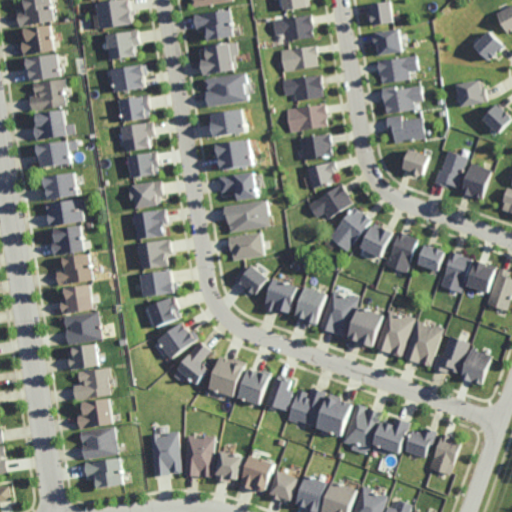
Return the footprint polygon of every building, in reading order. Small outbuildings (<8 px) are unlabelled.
[(22,26),(19,12),(25,11),(23,0),(52,0),(56,21),(22,26)] [(105,29),(139,25),(136,12),(135,6),(134,0),(100,4),(105,29)] [(194,0),(234,0),(235,2),(195,9),(194,0)] [(285,0),(310,0),(312,7),(287,11),(285,0)] [(376,4),(396,2),(399,22),(377,26),(376,4)] [(509,35),(511,33),(511,6),(498,13),(509,35)] [(234,11),(208,14),(209,18),(196,20),(199,31),(209,29),(211,41),(241,36),(239,25),(235,24),(234,11)] [(274,21),(315,15),(317,24),(316,28),(317,36),(289,42),(287,33),(277,35),(274,21)] [(54,40),(55,40),(57,52),(56,52),(26,55),(24,41),(29,41),(28,29),(52,26),(54,40)] [(375,32),(405,29),(408,52),(383,55),(378,50),(376,47),(375,32)] [(478,47),(492,62),(509,44),(495,30),(478,47)] [(140,57),(140,52),(136,40),(135,38),(137,36),(136,32),(109,36),(113,60),(140,57)] [(241,70),(238,62),(244,61),(240,41),(205,47),(207,60),(202,60),(205,76),(241,70)] [(282,52),(320,46),(322,67),(285,72),(282,52)] [(35,80),(32,59),(62,55),(65,76),(35,80)] [(380,63),(421,57),(423,70),(411,71),(413,81),(384,85),(380,63)] [(149,88),(149,82),(147,77),(149,71),(146,65),(115,70),(118,92),(149,88)] [(205,80),(249,75),(253,102),(210,109),(205,80)] [(284,80),(324,76),(327,97),(297,102),(296,93),(286,95),(284,80)] [(68,107),(34,111),(32,97),(42,96),(42,93),(37,94),(36,84),(67,79),(69,89),(66,89),(68,107)] [(463,106),(488,103),(485,80),(460,83),(463,106)] [(389,115),(419,111),(416,103),(427,101),(425,87),(384,91),(386,106),(388,107),(389,115)] [(126,122),(151,119),(151,114),(150,110),(153,109),(153,104),(151,96),(123,100),(126,122)] [(511,120),(511,114),(499,103),(485,119),(501,133),(511,120)] [(289,110),(328,105),(332,126),(293,132),(289,110)] [(70,125),(75,125),(77,136),(39,141),(37,126),(41,125),(40,114),(68,110),(70,125)] [(219,138),(252,132),(249,110),(215,114),(219,138)] [(389,120),(406,118),(412,121),(425,119),(428,137),(397,142),(395,131),(390,131),(389,120)] [(128,151),(155,149),(155,143),(151,137),(157,136),(157,129),(154,122),(124,127),(128,151)] [(305,161),(336,156),(334,145),(335,140),(333,135),(303,139),(305,161)] [(75,151),(77,163),(44,167),(41,145),(79,140),(81,150),(75,151)] [(259,166),(254,140),(218,145),(221,172),(259,166)] [(407,169),(428,177),(432,167),(434,157),(413,149),(407,169)] [(436,183),(460,190),(471,158),(462,154),(451,152),(446,168),(442,166),(436,183)] [(159,175),(159,171),(158,168),(160,168),(162,159),(158,153),(130,156),(132,178),(159,175)] [(308,169),(334,163),(337,173),(333,176),(335,183),(314,190),(308,169)] [(465,192),(486,201),(494,185),(495,171),(474,163),(465,192)] [(48,177),(78,172),(81,195),(51,199),(48,177)] [(220,178),(259,172),(263,198),(243,201),(241,189),(223,192),(220,178)] [(139,209),(162,206),(161,195),(166,195),(166,188),(163,182),(135,185),(135,192),(132,192),(133,196),(133,200),(138,200),(138,205),(139,209)] [(310,205),(344,184),(349,191),(355,204),(331,219),(326,212),(317,218),(310,205)] [(511,187),(510,187),(502,208),(511,211),(511,187)] [(87,220),(53,225),(53,226),(51,226),(48,201),(84,196),(87,220)] [(229,231),(271,227),(269,200),(227,205),(229,231)] [(331,237),(347,251),(375,220),(361,209),(355,215),(351,212),(331,237)] [(140,239),(169,235),(168,225),(169,223),(169,218),(170,217),(168,212),(168,210),(136,213),(139,240),(140,239)] [(56,255),(53,240),(58,239),(56,227),(83,222),(88,249),(56,255)] [(385,257),(399,232),(385,226),(384,230),(375,225),(361,246),(385,257)] [(233,260),(266,255),(262,232),(230,237),(233,260)] [(389,266),(408,272),(421,239),(402,232),(389,266)] [(170,265),(168,254),(173,252),(171,239),(139,244),(142,269),(170,265)] [(420,264),(442,272),(447,262),(450,251),(440,247),(438,250),(427,245),(420,264)] [(442,286),(462,293),(476,259),(455,251),(442,286)] [(96,279),(65,283),(66,284),(60,285),(58,270),(68,269),(67,264),(66,265),(65,255),(66,255),(67,256),(92,252),(92,253),(96,279)] [(470,285),(492,292),(501,269),(490,266),(492,263),(479,260),(470,285)] [(270,276),(251,266),(240,284),(259,295),(270,276)] [(489,303),(510,310),(511,304),(511,278),(508,276),(510,271),(502,267),(489,303)] [(147,298),(181,293),(179,288),(179,282),(176,282),(173,271),(143,274),(146,299),(147,298)] [(275,279),(265,308),(281,313),(282,309),(294,313),(303,287),(275,278),(275,279)] [(96,309),(65,313),(63,300),(70,299),(69,297),(68,298),(67,286),(92,282),(96,309)] [(298,314),(309,286),(332,293),(321,325),(309,321),(310,318),(298,314)] [(322,327),(336,289),(363,299),(350,337),(322,327)] [(148,306),(155,327),(183,317),(175,296),(148,306)] [(352,336),(363,306),(388,315),(377,346),(351,337),(352,336)] [(378,347),(404,357),(419,318),(392,310),(378,347)] [(101,327),(103,327),(104,339),(75,343),(75,344),(71,344),(69,330),(73,330),(72,326),(68,327),(68,324),(66,324),(65,316),(101,312),(102,321),(100,321),(101,327)] [(420,319),(446,328),(433,367),(406,358),(420,319)] [(159,340),(173,360),(201,341),(199,336),(195,332),(198,330),(190,320),(159,340)] [(447,334),(472,343),(462,373),(451,369),(448,374),(434,369),(447,334)] [(174,376),(182,383),(188,377),(199,385),(214,369),(210,366),(209,364),(206,361),(215,351),(202,342),(194,353),(193,355),(190,356),(188,362),(174,376)] [(74,370),(72,355),(76,355),(75,346),(99,343),(102,364),(79,367),(79,369),(74,370)] [(462,375),(472,348),(494,356),(491,372),(485,384),(461,376),(462,375)] [(212,388),(238,397),(245,383),(251,365),(224,356),(217,370),(212,388)] [(113,377),(111,377),(113,395),(84,398),(84,399),(77,400),(76,385),(87,384),(87,382),(82,382),(81,371),(112,368),(113,377)] [(241,396),(265,405),(277,375),(251,369),(241,396)] [(269,406),(288,412),(297,390),(292,388),(295,381),(280,377),(269,406)] [(289,419),(298,423),(300,419),(316,426),(328,393),(323,389),(311,387),(310,394),(306,391),(299,390),(289,419)] [(319,427),(346,437),(353,420),(356,404),(330,396),(319,427)] [(116,423),(87,428),(87,429),(82,429),(80,414),(87,413),(87,412),(83,412),(82,403),(85,403),(85,401),(112,397),(116,423)] [(346,442),(354,445),(353,449),(368,454),(370,449),(372,450),(386,412),(361,404),(346,442)] [(376,450),(386,454),(388,449),(395,453),(397,450),(405,453),(415,422),(389,415),(376,450)] [(121,454),(87,459),(85,445),(90,445),(89,442),(84,442),(82,432),(117,427),(121,454)] [(408,451),(429,458),(440,432),(430,429),(426,433),(416,430),(408,451)] [(155,477),(186,474),(183,431),(151,432),(155,477)] [(191,435),(219,438),(215,478),(187,474),(191,435)] [(432,467),(452,475),(465,441),(453,437),(451,435),(444,435),(431,468),(432,467)] [(3,460),(7,459),(9,473),(0,474),(0,445),(5,445),(7,456),(2,456),(3,460)] [(218,479),(241,484),(249,455),(224,450),(218,479)] [(244,485),(270,493),(282,464),(253,454),(244,485)] [(126,483),(100,487),(98,476),(89,477),(87,463),(122,457),(126,483)] [(273,494),(296,501),(305,479),(282,471),(273,494)] [(300,503),(310,507),(310,510),(316,511),(323,511),(334,482),(310,475),(300,503)] [(326,511),(356,511),(359,506),(363,489),(339,482),(326,511)] [(0,487),(11,486),(13,500),(0,501),(0,487)] [(357,511),(385,511),(392,496),(367,487),(357,511)] [(389,511),(413,511),(416,505),(401,500),(397,509),(391,507),(389,511)]
